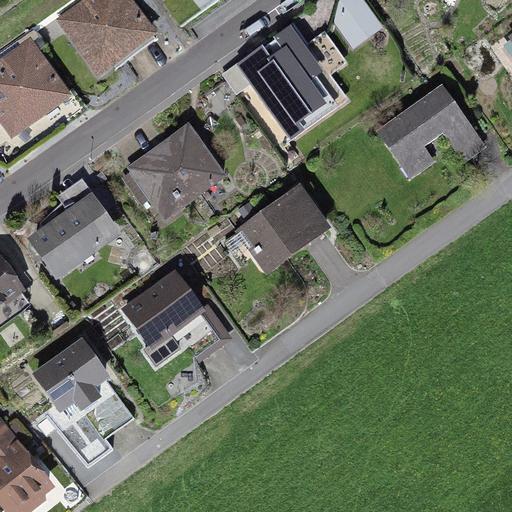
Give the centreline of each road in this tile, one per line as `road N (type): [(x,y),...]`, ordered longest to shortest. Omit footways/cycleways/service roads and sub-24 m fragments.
road 1 (residential): [(511,184),(91,496)]
road 2 (residential): [(282,0),(0,199)]
